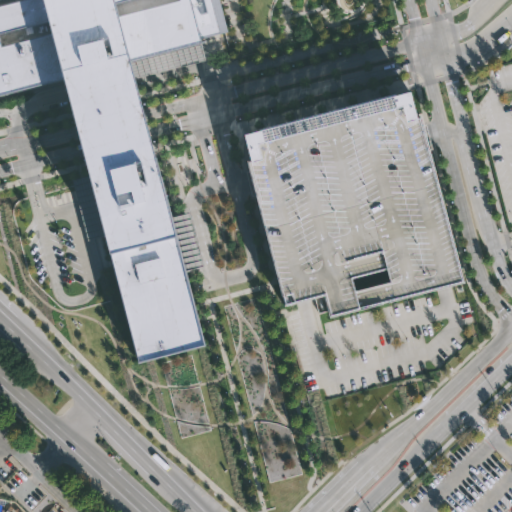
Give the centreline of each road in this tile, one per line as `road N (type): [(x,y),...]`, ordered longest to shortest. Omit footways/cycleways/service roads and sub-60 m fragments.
road 1 (residential): [(423,63),(476,265),(511,322)]
road 2 (trunk): [(195,504),(0,315)]
road 3 (residential): [(419,42),(211,97)]
road 4 (residential): [(216,116),(423,63)]
road 5 (secondary): [(511,334),(373,466)]
road 6 (trunk): [(330,507),(195,504)]
road 7 (trunk): [(0,380),(99,469)]
road 8 (residential): [(491,246),(462,129)]
